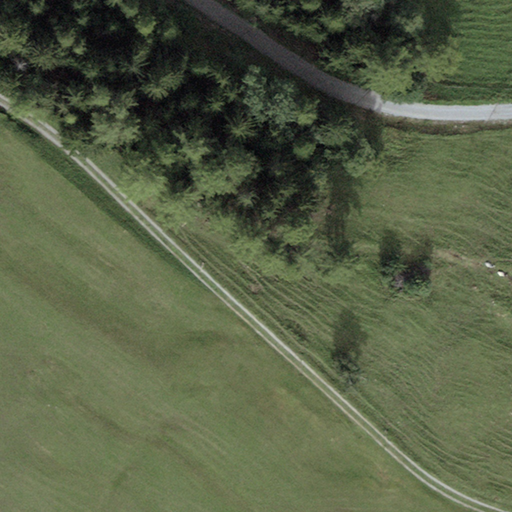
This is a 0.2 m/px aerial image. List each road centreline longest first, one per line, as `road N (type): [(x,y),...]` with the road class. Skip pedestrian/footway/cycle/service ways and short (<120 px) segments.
road 1 (track): [(0,97),(26,112),(406,462),(494,511)]
road 2 (track): [(209,0),(328,82),(396,106),(511,110)]
